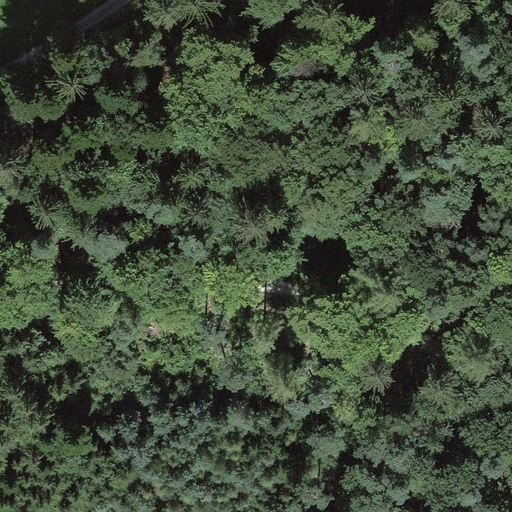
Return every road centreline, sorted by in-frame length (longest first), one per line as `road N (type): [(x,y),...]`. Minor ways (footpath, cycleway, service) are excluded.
road 1 (track): [(0,293),(154,274),(271,283),(325,294),(418,333),(511,388)]
road 2 (track): [(511,187),(369,261),(325,294)]
road 3 (track): [(118,0),(0,74)]
